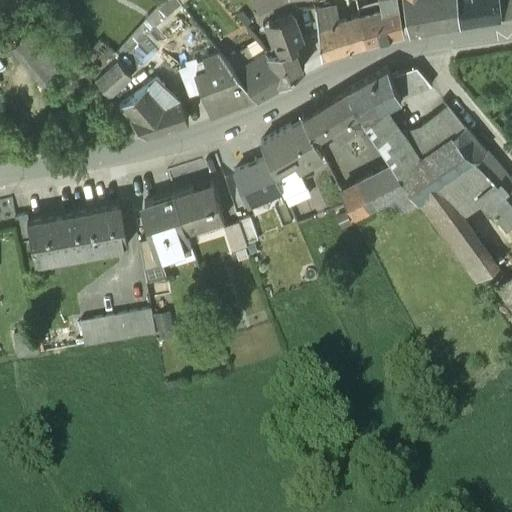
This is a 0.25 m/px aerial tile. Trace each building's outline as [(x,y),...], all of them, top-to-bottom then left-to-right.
[(181,0),(162,0),(140,25),(147,32),(182,0),(181,0)] [(255,0),(262,12),(285,0),(255,0)] [(373,0),(377,15),(401,8),(400,0),(373,0)] [(409,0),(415,36),(468,27),(465,10),(463,0),(409,0)] [(463,0),(465,10),(481,8),(479,0),(463,0)] [(495,23),(491,0),(479,0),(481,8),(465,10),(468,27),(495,23)] [(491,0),(495,23),(508,21),(505,0),(491,0)] [(339,24),(337,8),(317,9),(325,61),(370,45),(361,19),(339,24)] [(377,15),(361,19),(370,45),(408,36),(401,8),(377,15)] [(295,14),(271,23),(280,47),(269,51),(272,56),(284,89),(308,73),(299,50),(300,50),(299,48),(307,45),(306,43),(305,43),(295,14)] [(45,83),(70,62),(40,25),(15,47),(45,83)] [(140,25),(117,52),(132,69),(159,47),(147,32),(140,25)] [(246,82),(221,51),(205,57),(210,72),(197,76),(203,90),(214,117),(259,100),(246,82)] [(117,52),(97,76),(110,92),(134,71),(132,69),(117,52)] [(272,56),(257,61),(261,72),(246,82),(259,100),(261,103),(284,89),(272,56)] [(192,62),(180,66),(192,94),(203,90),(197,76),(192,62)] [(415,64),(390,74),(400,98),(433,85),(415,64)] [(387,68),(372,76),(388,103),(400,98),(390,74),(387,68)] [(106,129),(97,76),(69,81),(76,135),(106,129)] [(372,76),(347,90),(358,110),(363,118),(380,108),(388,103),(372,76)] [(163,104),(153,90),(126,110),(146,132),(191,125),(183,99),(163,104)] [(347,90),(303,117),(314,138),(329,129),(347,117),(352,114),(358,110),(347,90)] [(467,124),(448,103),(419,124),(395,132),(415,161),(453,134),(467,124)] [(380,108),(363,118),(392,162),(399,172),(415,161),(395,132),(380,108)] [(359,125),(352,114),(347,117),(354,128),(359,125)] [(303,117),(261,141),(267,156),(275,172),(295,161),(298,169),(322,155),(314,138),(303,117)] [(347,117),(329,129),(338,143),(356,130),(354,128),(347,117)] [(467,124),(453,134),(475,157),(488,149),(467,124)] [(415,161),(399,172),(408,185),(416,196),(418,198),(432,188),(475,157),(453,134),(415,161)] [(511,177),(488,149),(475,157),(485,168),(497,179),(480,191),(507,223),(511,218),(511,177)] [(267,156),(234,170),(248,202),(281,188),(275,172),(267,156)] [(485,168),(475,157),(432,188),(450,213),(458,207),(480,191),(497,179),(485,168)] [(295,161),(275,172),(281,188),(288,205),(304,198),(300,189),(302,184),(296,171),(298,169),(295,161)] [(392,162),(371,173),(385,197),(408,185),(399,172),(392,162)] [(371,173),(340,190),(353,214),(383,198),(385,197),(371,173)] [(212,183),(194,189),(193,186),(173,192),(186,230),(223,218),(212,183)] [(390,210),(416,196),(408,185),(385,197),(383,198),(390,210)] [(432,188),(418,198),(475,279),(499,262),(458,207),(450,213),(432,188)] [(173,192),(144,202),(152,226),(148,228),(151,236),(158,256),(159,255),(191,245),(186,230),(173,192)] [(119,204),(74,212),(79,253),(128,244),(120,203),(119,203),(119,204)] [(74,212),(27,220),(30,238),(35,261),(79,253),(74,212)] [(19,240),(30,238),(27,220),(26,215),(14,218),(19,240)] [(238,220),(224,225),(232,250),(247,245),(238,220)] [(158,256),(151,236),(139,240),(144,269),(162,264),(159,255),(158,256)] [(166,276),(162,264),(144,269),(146,283),(166,276)] [(511,269),(495,282),(511,304),(511,269)] [(151,307),(80,319),(85,342),(155,329),(151,307)] [(35,328),(12,332),(16,353),(39,349),(35,328)]
